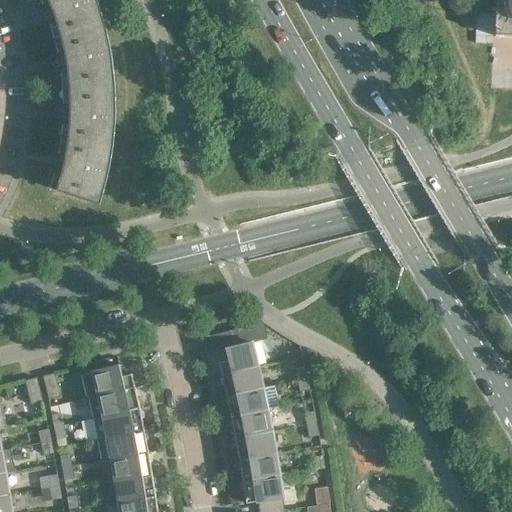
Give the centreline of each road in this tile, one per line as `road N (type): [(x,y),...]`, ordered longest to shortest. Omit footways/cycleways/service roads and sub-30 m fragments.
road 1 (secondary): [(264,0),(511,418)]
road 2 (secondary): [(511,301),(325,0)]
road 3 (residential): [(198,511),(165,325),(35,354)]
